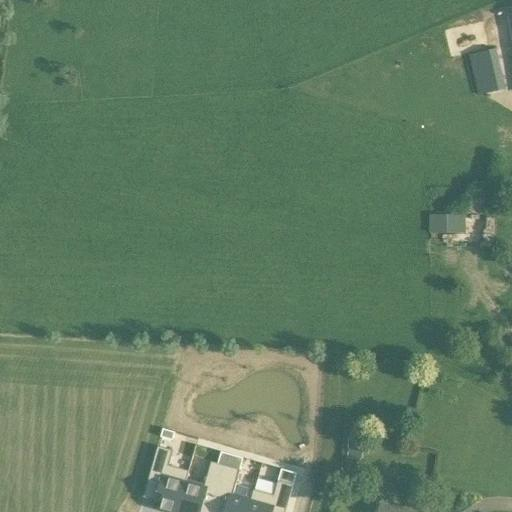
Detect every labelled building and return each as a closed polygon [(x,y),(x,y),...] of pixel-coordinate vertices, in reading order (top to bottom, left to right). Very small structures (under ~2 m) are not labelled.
[(469,54),(478,95),(505,89),(495,48),(469,54)] [(465,213),(429,213),(429,232),(466,232),(465,213)] [(163,429),(160,437),(172,440),(173,438),(175,432),(163,429)] [(362,457),(363,439),(348,438),(348,456),(362,457)] [(158,447),(143,497),(156,501),(154,509),(166,511),(176,511),(185,480),(166,475),(173,451),(158,447)] [(229,454),(221,452),(218,463),(225,466),(229,454)] [(229,454),(225,466),(240,470),(243,458),(229,454)] [(185,480),(176,511),(212,511),(226,466),(211,462),(205,486),(185,480)] [(226,466),(212,511),(248,511),(252,499),(233,494),(240,470),(226,466)] [(278,481),(293,485),(296,473),(281,469),(278,481)] [(252,499),(248,511),(285,511),(293,485),(278,481),(271,505),(252,499)] [(364,511),(422,511),(423,511),(379,502),(379,503),(366,500),(364,511)]
